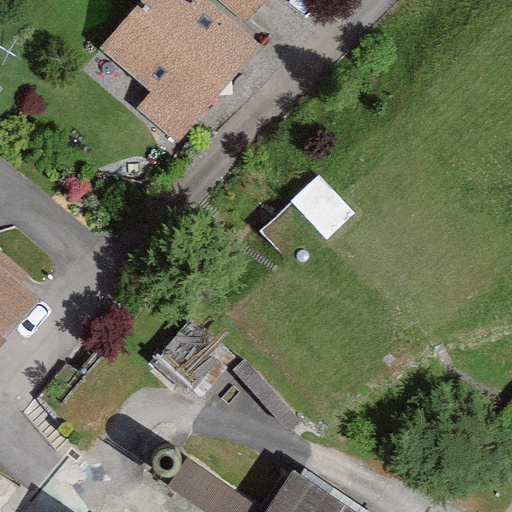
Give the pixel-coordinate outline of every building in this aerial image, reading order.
[(141,0),(100,51),(152,94),(138,111),(181,146),(263,48),(243,31),(205,0),(141,0)] [(205,0),(243,31),(268,0),(205,0)] [(296,195),(328,230),(356,205),(324,170),(296,195)] [(0,273),(0,351),(39,305),(0,273)] [(177,483),(220,511),(245,511),(256,497),(195,456),(177,483)] [(350,511),(297,476),(272,511),(350,511)]
